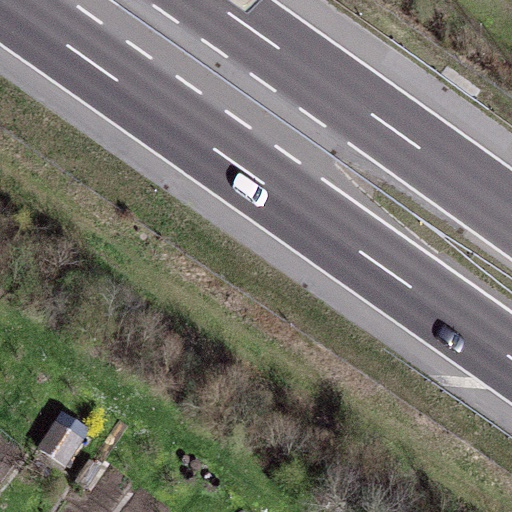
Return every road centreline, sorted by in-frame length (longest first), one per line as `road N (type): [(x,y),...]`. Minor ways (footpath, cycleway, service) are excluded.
road 1 (motorway): [(1,0),(511,359)]
road 2 (motorway): [(511,213),(211,0)]
